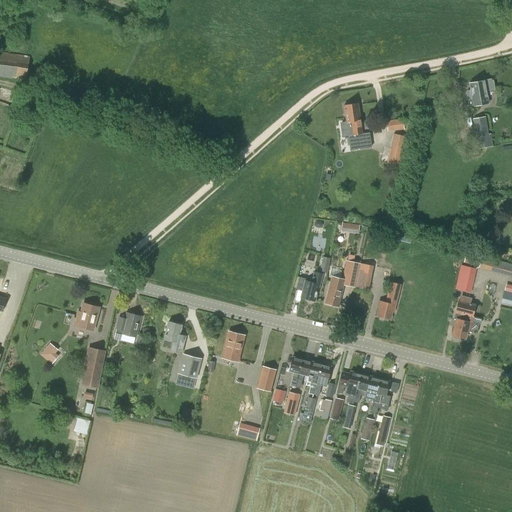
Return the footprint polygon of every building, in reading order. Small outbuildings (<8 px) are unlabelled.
[(13,77),(18,78),(18,81),(25,82),(28,67),(45,74),(49,64),(39,58),(30,57),(0,52),(0,77),(12,79),(13,77)] [(469,101),(472,100),(473,107),(477,106),(482,105),(488,104),(486,91),(494,90),(492,80),(484,81),(469,84),(470,90),(467,91),(465,93),(467,100),(469,101)] [(348,135),(350,151),(371,148),(369,133),(362,134),(357,104),(343,106),(346,123),(350,123),(352,135),(348,135)] [(491,135),(488,135),(485,118),(472,119),(475,137),(477,149),(493,146),(491,135)] [(386,121),(388,132),(404,130),(402,119),(386,121)] [(380,162),(399,167),(406,137),(393,134),(390,149),(383,148),(380,162)] [(341,232),(358,234),(359,225),(342,223),(341,232)] [(464,263),(473,265),(476,256),(466,253),(464,263)] [(319,271),(327,273),(330,258),(322,257),(319,271)] [(511,264),(494,260),(491,271),(509,276),(509,277),(511,277),(511,267),(511,268),(511,264)] [(345,261),(342,277),(350,278),(353,263),(345,261)] [(361,264),(359,273),(371,275),(373,267),(373,266),(361,264)] [(461,265),(455,290),(471,293),(476,269),(461,265)] [(313,271),(310,283),(305,281),(300,298),(314,302),(316,293),(317,293),(323,274),(313,271)] [(329,282),(324,304),(338,307),(343,286),(343,285),(344,280),(342,279),(331,276),(329,282)] [(379,309),(377,317),(390,320),(391,312),(393,313),(400,285),(391,283),(386,303),(379,301),(377,308),(379,309)] [(0,313),(4,315),(8,299),(0,296),(0,313)] [(458,301),(455,313),(462,315),(461,318),(464,319),(465,314),(472,315),(475,305),(470,304),(471,299),(460,296),(459,301),(458,301)] [(79,312),(75,326),(92,331),(99,308),(84,304),(81,313),(79,312)] [(472,317),(472,315),(465,314),(464,319),(461,318),(462,315),(455,313),(453,320),(455,320),(452,336),(465,339),(467,331),(468,331),(468,332),(476,334),(478,325),(474,324),(476,318),(472,317)] [(115,335),(121,337),(122,334),(135,337),(140,317),(127,314),(122,331),(116,329),(115,335)] [(179,334),(182,326),(168,322),(163,339),(172,342),(170,351),(181,354),(186,336),(179,334)] [(222,359),(237,363),(244,336),(228,332),(222,359)] [(54,365),(61,357),(58,354),(62,350),(53,342),(42,354),(54,365)] [(81,385),(98,388),(105,351),(88,347),(81,379),(82,379),(81,385)] [(182,354),(177,374),(178,374),(175,385),(193,389),(196,379),(202,359),(182,354)] [(289,386),(294,387),(301,360),(292,357),(288,371),(293,373),(289,386)] [(303,375),(307,376),(311,362),(301,360),(294,387),(300,388),(303,375)] [(206,375),(212,376),(215,362),(209,361),(206,375)] [(314,363),(311,362),(307,376),(312,378),(308,394),(313,395),(321,363),(317,362),(314,363)] [(326,387),(331,367),(328,366),(325,363),(321,362),(313,395),(318,396),(321,386),(326,387)] [(262,366),(256,388),(270,392),(276,370),(262,366)] [(352,404),(353,402),(360,374),(350,372),(349,375),(341,373),(338,386),(344,387),(346,388),(344,394),(349,396),(347,403),(352,404)] [(360,395),(364,396),(369,376),(360,374),(353,402),(358,403),(360,395)] [(371,411),(379,379),(369,376),(364,396),(364,399),(368,401),(367,405),(372,406),(371,411)] [(379,379),(371,411),(376,412),(377,408),(387,410),(390,397),(385,395),(389,381),(379,379)] [(325,396),(332,398),(336,385),(328,383),(325,396)] [(273,388),(271,400),(281,402),(284,390),(273,388)] [(286,402),(299,406),(300,402),(296,401),(298,394),(289,392),(286,402)] [(303,412),(312,415),(316,400),(308,397),(303,412)] [(343,400),(335,398),(330,419),(338,421),(343,400)] [(325,399),(325,400),(322,399),(320,404),(318,404),(315,413),(319,414),(319,411),(329,413),(332,401),(325,399)] [(355,406),(348,405),(342,427),(350,429),(355,406)] [(377,441),(384,442),(390,418),(383,416),(377,441)] [(80,417),(78,432),(90,434),(93,419),(80,417)] [(367,434),(366,440),(369,441),(371,434),(370,434),(374,420),(366,418),(362,433),(367,434)] [(244,422),(240,434),(260,441),(264,428),(244,422)]
